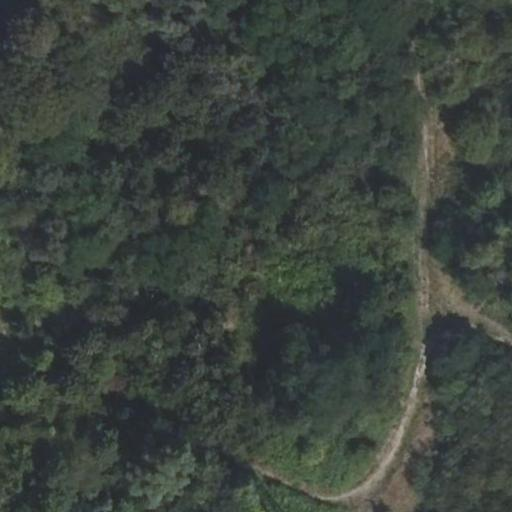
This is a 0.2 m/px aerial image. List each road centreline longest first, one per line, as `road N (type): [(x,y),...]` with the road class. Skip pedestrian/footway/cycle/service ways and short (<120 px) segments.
road 1 (track): [(3,385),(58,377),(113,391),(315,496),(372,483)]
road 2 (track): [(425,341),(426,113),(409,0)]
road 3 (track): [(425,341),(406,421),(372,483)]
